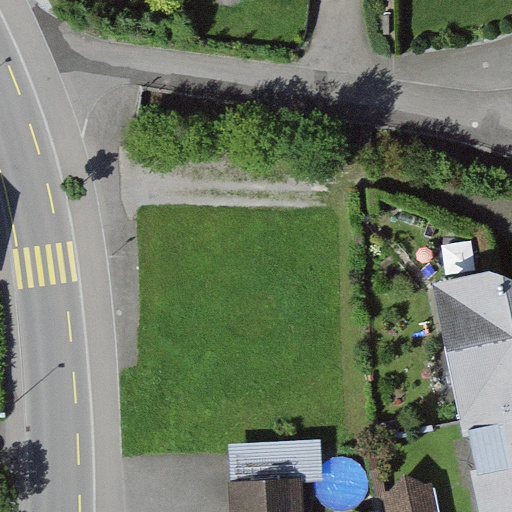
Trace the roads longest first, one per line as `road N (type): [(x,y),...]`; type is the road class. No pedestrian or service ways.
road 1 (residential): [(0,62),(113,64),(511,132)]
road 2 (tertiary): [(0,79),(48,270),(57,511)]
